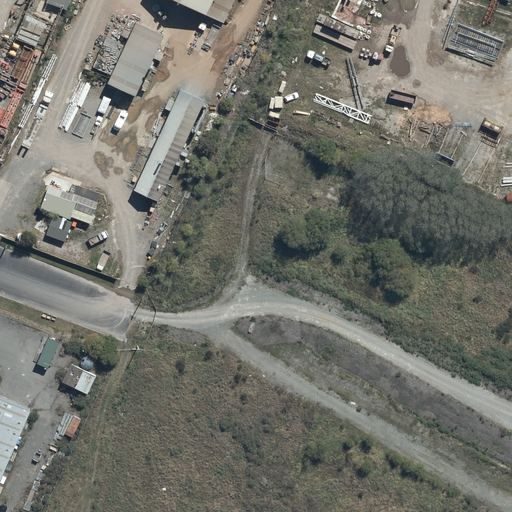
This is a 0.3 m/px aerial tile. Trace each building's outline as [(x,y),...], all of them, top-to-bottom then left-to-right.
[(158,24),(125,9),(95,75),(128,90),(158,24)] [(202,89),(174,76),(128,175),(156,188),(202,89)] [(333,110),(321,103),(313,115),(325,122),(333,110)] [(40,209),(62,216),(62,218),(52,215),(46,234),(65,241),(72,221),(66,220),(67,218),(69,218),(70,216),(89,223),(99,193),(76,185),(73,193),(48,185),(40,209)] [(71,363),(62,381),(87,394),(96,376),(71,363)] [(0,450),(23,397),(0,387),(0,450)]
